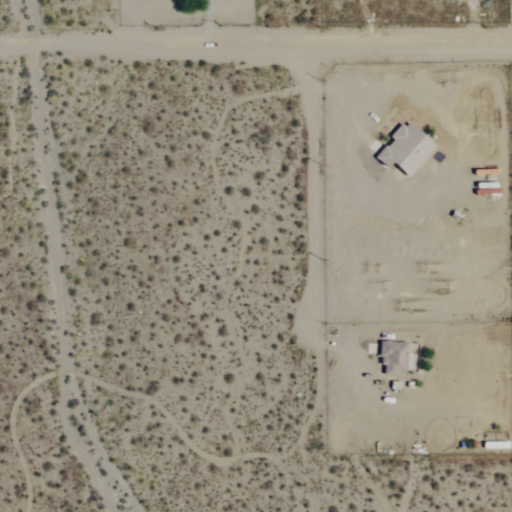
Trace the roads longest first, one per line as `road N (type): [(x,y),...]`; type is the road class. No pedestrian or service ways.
road 1 (residential): [(0,56),(511,47)]
road 2 (track): [(335,334),(327,49)]
